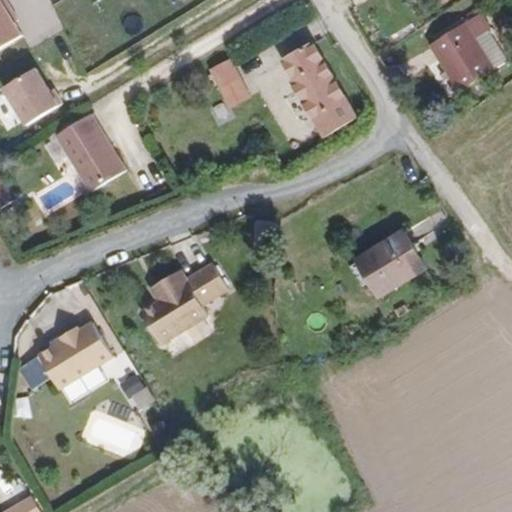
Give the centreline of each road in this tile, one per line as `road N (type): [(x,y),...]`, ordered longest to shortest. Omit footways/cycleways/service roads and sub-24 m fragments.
road 1 (track): [(507,261),(360,352),(252,377),(219,401),(195,448),(89,511)]
road 2 (residential): [(395,118),(365,155),(289,203),(235,206),(2,295)]
road 3 (residential): [(319,0),(395,118)]
